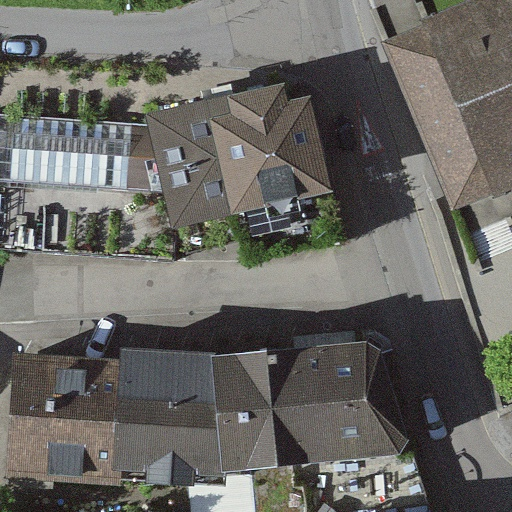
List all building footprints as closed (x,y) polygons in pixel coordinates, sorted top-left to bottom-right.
[(511,0),(504,0),(404,43),(383,52),(455,219),(474,210),(511,194),(511,0)] [(290,120),(286,101),(148,131),(4,122),(0,170),(0,188),(163,198),(172,246),(234,239),(333,212),(311,117),(290,120)] [(389,346),(221,360),(229,475),(299,464),(309,511),(439,511),(418,442),(389,346)] [(229,475),(221,360),(129,357),(128,373),(119,476),(229,475)] [(118,486),(119,476),(128,373),(22,365),(13,477),(118,486)]
